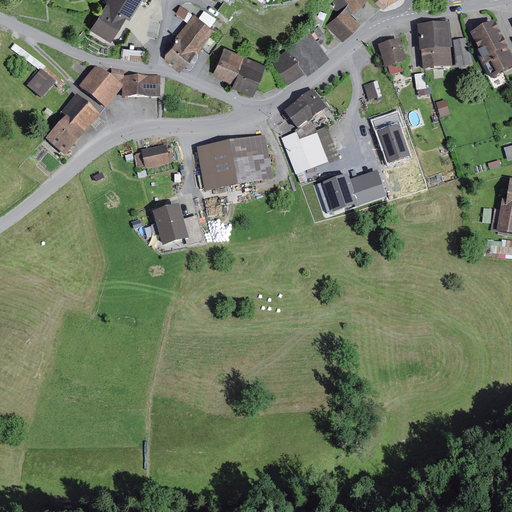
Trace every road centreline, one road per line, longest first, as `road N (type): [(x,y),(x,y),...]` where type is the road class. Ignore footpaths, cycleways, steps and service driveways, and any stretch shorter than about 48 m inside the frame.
road 1 (unclassified): [(262,111),(226,124),(136,129),(100,146),(0,221)]
road 2 (residential): [(262,111),(154,67),(104,62),(0,18)]
road 3 (unclassified): [(414,13),(370,27),(307,85),(262,111)]
